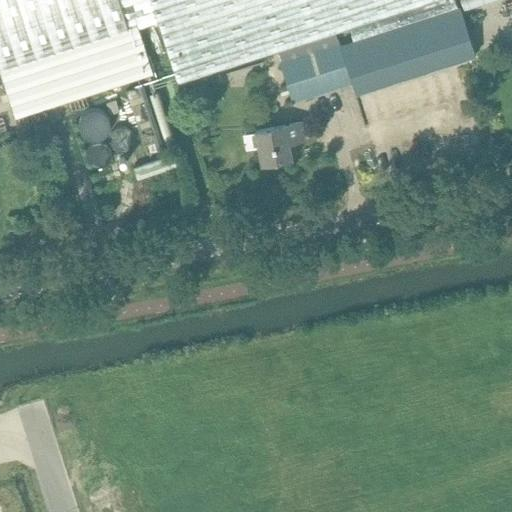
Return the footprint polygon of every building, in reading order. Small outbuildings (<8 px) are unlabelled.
[(0,0),(0,71),(15,117),(152,73),(137,25),(157,19),(151,0),(0,0)] [(277,50),(337,32),(350,27),(433,0),(151,0),(157,19),(178,81),(277,50)] [(454,0),(433,0),(350,27),(354,39),(340,43),(352,83),(355,93),(475,54),(459,6),(457,7),(454,0)] [(352,83),(340,43),(337,32),(277,50),(293,101),(298,100),(352,83)] [(301,122),(255,131),(261,163),(291,157),(288,142),(305,139),(301,122)]
